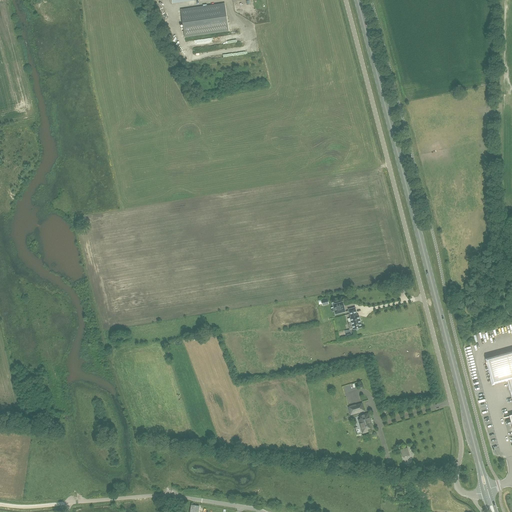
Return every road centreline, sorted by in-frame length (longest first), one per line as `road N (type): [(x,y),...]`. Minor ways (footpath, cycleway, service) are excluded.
road 1 (unclassified): [(345,0),(460,441),(456,482),(473,494)]
road 2 (primary): [(486,490),(357,0)]
road 3 (unclassified): [(260,511),(171,496),(69,502)]
